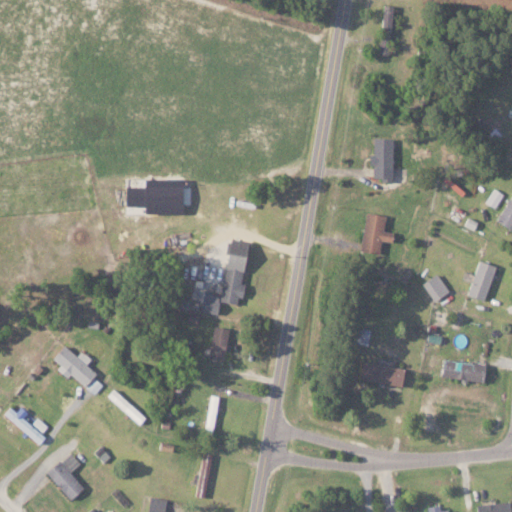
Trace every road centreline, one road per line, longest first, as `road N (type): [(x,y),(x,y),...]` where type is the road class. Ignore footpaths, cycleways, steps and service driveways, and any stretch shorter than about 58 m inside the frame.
road 1 (residential): [(259,511),(346,0)]
road 2 (residential): [(269,459),(511,448)]
road 3 (residential): [(390,459),(274,425)]
